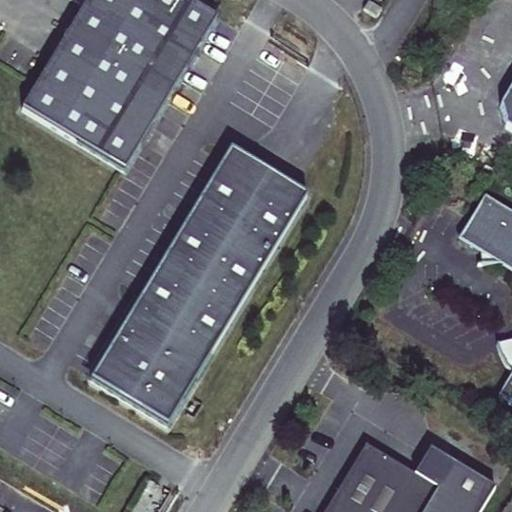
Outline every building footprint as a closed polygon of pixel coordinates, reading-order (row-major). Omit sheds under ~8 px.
[(180,0),(89,0),(22,112),(118,171),(124,174),(216,21),(180,0)] [(363,12),(377,20),(382,11),(368,3),(363,12)] [(511,86),(499,107),(502,117),(504,129),(511,133),(511,86)] [(307,198),(230,152),(91,383),(167,429),(307,198)] [(502,362),(511,375),(498,398),(511,407),(511,215),(484,199),(458,242),(480,256),(481,268),(499,266),(511,274),(511,342),(496,347),(502,362)] [(347,477),(326,511),(481,511),(494,491),(429,451),(414,477),(365,447),(347,477)]
